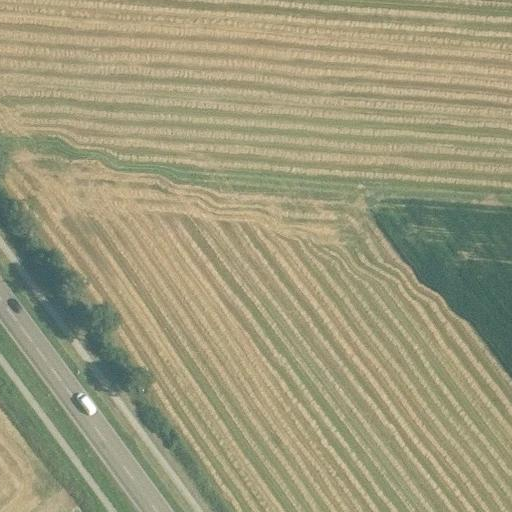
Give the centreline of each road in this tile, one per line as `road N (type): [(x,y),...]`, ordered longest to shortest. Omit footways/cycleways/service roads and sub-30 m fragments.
road 1 (track): [(0,162),(511,196)]
road 2 (primary): [(137,511),(0,325)]
